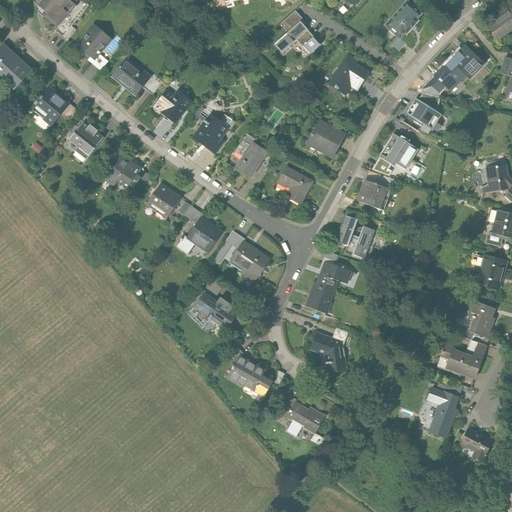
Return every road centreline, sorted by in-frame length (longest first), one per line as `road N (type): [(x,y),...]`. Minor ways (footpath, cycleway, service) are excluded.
road 1 (residential): [(306,246),(205,181),(17,28)]
road 2 (residential): [(489,0),(407,77),(306,246)]
road 3 (residential): [(306,246),(275,317),(279,348),(296,368)]
